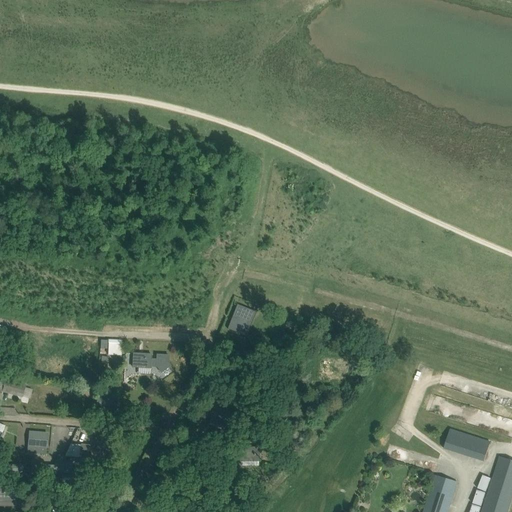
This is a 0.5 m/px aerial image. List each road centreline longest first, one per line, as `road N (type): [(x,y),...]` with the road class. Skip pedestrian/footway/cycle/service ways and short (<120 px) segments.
road 1 (track): [(511,349),(251,274),(232,276),(221,290),(209,338)]
road 2 (track): [(0,324),(209,338)]
road 3 (track): [(209,338),(123,511)]
road 4 (track): [(0,417),(166,431)]
road 5 (track): [(328,419),(245,511)]
